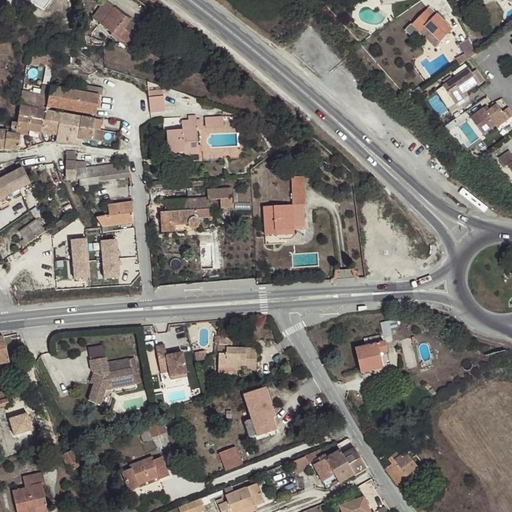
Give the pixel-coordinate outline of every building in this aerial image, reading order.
[(124,29),(130,20),(104,1),(92,18),(112,33),(110,35),(120,42),(118,44),(131,54),(135,50),(133,48),(139,40),(124,29)] [(428,8),(412,24),(415,27),(420,32),(423,30),(423,29),(425,27),(441,42),(453,30),(437,14),(436,15),(428,8)] [(145,32),(130,20),(124,29),(139,40),(145,32)] [(415,27),(412,24),(411,24),(405,30),(408,34),(415,27)] [(439,45),(441,42),(425,27),(423,29),(439,45)] [(456,59),(460,66),(472,57),(476,54),(468,39),(459,45),(464,54),(456,59)] [(56,64),(56,55),(28,52),(26,62),(41,64),(41,62),(56,64)] [(470,66),(443,84),(457,104),(467,98),(465,94),(461,90),(465,87),(468,91),(481,83),(470,66)] [(86,92),(50,86),(48,96),(47,107),(95,115),(99,95),(102,95),(103,89),(87,86),(86,92)] [(47,107),(48,96),(29,93),(28,97),(21,96),(19,114),(17,123),(12,122),(11,128),(12,130),(16,131),(16,134),(20,134),(27,135),(28,130),(41,132),(43,121),(44,120),(46,111),(47,107)] [(149,98),(150,113),(165,112),(164,97),(149,98)] [(485,107),(472,117),(484,134),(497,124),(499,127),(510,118),(505,111),(499,103),(492,108),(488,111),(485,107)] [(94,119),(46,111),(44,120),(43,121),(41,132),(56,135),(55,142),(81,145),(81,140),(101,142),(103,130),(93,128),(94,119)] [(225,132),(224,116),(205,117),(206,132),(225,132)] [(199,120),(196,120),(188,121),(181,121),(182,130),(167,131),(169,154),(183,153),(184,155),(198,154),(196,126),(200,126),(199,120)] [(0,149),(18,150),(20,134),(16,134),(8,132),(8,130),(0,129),(0,149)] [(511,150),(510,148),(499,155),(505,164),(508,162),(511,169),(511,150)] [(98,181),(131,177),(125,162),(86,168),(85,162),(76,163),(76,151),(67,151),(65,162),(66,181),(79,181),(80,191),(88,190),(88,185),(98,184),(98,181)] [(24,169),(23,167),(0,178),(0,199),(30,183),(24,169)] [(275,231),(293,230),(295,229),(295,227),(304,227),(303,206),(306,205),(304,177),(290,177),(292,206),(263,207),(265,234),(275,234),(275,231)] [(175,222),(175,225),(188,225),(189,226),(191,228),(194,228),(197,227),(198,224),(198,221),(196,218),(209,218),(208,200),(220,199),(221,209),(232,208),(230,188),(207,190),(206,188),(187,189),(188,198),(164,200),(165,207),(167,207),(167,212),(165,212),(159,212),(160,223),(175,222)] [(101,227),(133,223),(131,202),(108,205),(108,208),(103,209),(104,216),(95,217),(101,227)] [(23,247),(45,232),(36,220),(19,232),(24,239),(20,243),(23,247)] [(175,232),(175,225),(175,222),(160,223),(161,232),(175,232)] [(84,239),(64,241),(67,279),(87,277),(84,239)] [(114,240),(93,242),(96,280),(117,278),(114,240)] [(125,269),(139,267),(137,256),(123,258),(125,269)] [(382,343),(380,336),(364,339),(366,346),(355,348),(361,374),(382,369),(379,354),(386,353),(384,342),(382,343)] [(3,337),(0,337),(0,364),(9,363),(3,337)] [(232,349),(233,337),(220,337),(218,370),(256,371),(257,349),(232,349)] [(164,345),(155,347),(161,374),(169,372),(170,380),(187,377),(182,353),(176,354),(167,356),(166,353),(164,345)] [(206,359),(204,351),(195,354),(197,362),(206,359)] [(88,401),(100,405),(106,391),(107,386),(134,381),(133,375),(129,360),(107,364),(106,359),(90,362),(93,374),(98,375),(93,386),(88,401)] [(89,384),(93,386),(98,375),(93,374),(89,384)] [(107,386),(106,391),(134,385),(134,381),(107,386)] [(31,396),(28,386),(12,390),(15,401),(31,396)] [(264,388),(244,395),(258,437),(275,431),(272,421),(270,415),(273,414),(264,388)] [(0,408),(10,406),(8,399),(0,400),(0,408)] [(9,418),(13,435),(31,430),(27,413),(9,418)] [(161,420),(138,429),(144,442),(167,433),(161,420)] [(226,472),(242,465),(235,447),(219,454),(226,472)] [(342,456),(354,475),(366,468),(354,450),(342,456)] [(342,456),(339,451),(326,459),(324,455),(318,459),(320,463),(313,466),(327,490),(354,475),(342,456)] [(392,465),(385,470),(398,487),(421,470),(417,466),(422,462),(413,451),(408,454),(407,452),(401,457),(398,453),(388,460),(392,465)] [(122,473),(130,492),(140,488),(138,485),(158,477),(160,480),(169,476),(161,457),(152,461),(151,458),(131,466),(132,469),(122,473)] [(304,458),(290,463),(296,475),(310,468),(304,458)] [(22,511),(36,509),(36,511),(47,511),(48,511),(42,485),(45,484),(43,473),(23,478),(25,489),(13,492),(17,511),(22,511)] [(138,485),(140,488),(160,480),(158,477),(138,485)] [(239,511),(255,506),(263,502),(256,485),(234,493),(231,487),(225,490),(229,501),(227,501),(225,498),(217,501),(221,511),(239,511)] [(369,511),(364,498),(349,503),(351,510),(352,511),(369,511)] [(201,500),(188,505),(190,511),(199,511),(205,510),(201,500)]
